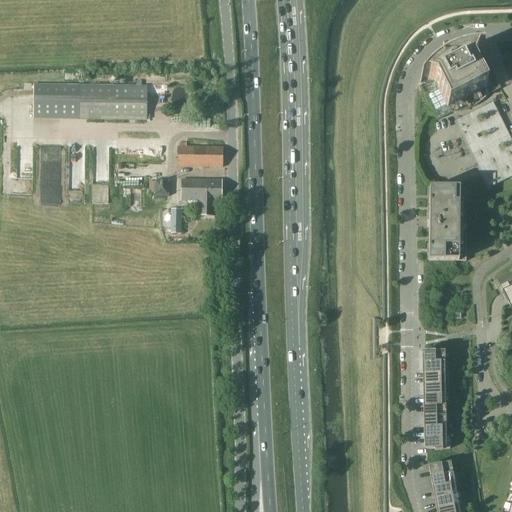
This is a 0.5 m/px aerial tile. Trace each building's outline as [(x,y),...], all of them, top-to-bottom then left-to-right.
[(420,82),(434,112),(438,119),(451,113),(454,113),(456,113),(459,112),(462,112),(465,111),(467,110),(470,109),(472,107),(475,106),(477,104),(480,103),(482,101),(484,99),(486,97),(488,95),(500,89),(482,51),(479,51),(475,52),(472,52),(469,52),(466,53),(462,54),(459,55),(456,56),(453,57),(450,58),(446,60),(443,62),(440,63),(437,65),(434,68),(431,70),(429,72),(426,75),(424,77),(422,80),(420,82)] [(147,86),(34,85),(34,119),(147,121),(147,86)] [(223,148),(178,147),(178,167),(223,168),(223,148)] [(198,201),(198,216),(215,216),(215,201),(221,201),(222,181),(182,180),(181,201),(198,201)] [(170,196),(170,182),(155,181),(154,195),(170,196)] [(429,188),(429,190),(429,220),(426,220),(426,229),(429,229),(429,261),(466,261),(467,188),(429,188)] [(181,234),(181,210),(171,210),(171,233),(181,234)] [(511,311),(511,275),(498,282),(500,288),(505,298),(507,301),(511,311)] [(425,351),(422,351),(422,363),(425,363),(445,362),(445,351),(425,351)] [(425,363),(422,363),(422,374),(425,373),(445,373),(445,372),(445,362),(425,363)] [(425,373),(422,374),(423,384),(426,384),(449,384),(448,373),(448,372),(445,372),(445,373),(425,373)] [(426,384),(423,384),(423,395),(426,395),(449,395),(449,384),(426,384)] [(426,395),(423,395),(423,406),(426,406),(446,405),(446,406),(449,406),(449,395),(426,395)] [(426,406),(423,406),(423,417),(426,417),(446,416),(446,406),(446,405),(426,406)] [(426,417),(423,417),(424,427),(426,427),(446,427),(446,416),(426,417)] [(426,427),(424,427),(424,438),(427,438),(447,438),(447,437),(446,427),(426,427)] [(427,438),(424,438),(424,450),(427,450),(435,449),(435,451),(442,451),(442,449),(450,449),(450,437),(447,437),(447,438),(427,438)] [(431,465),(428,466),(430,477),(433,477),(453,473),(451,462),(431,465)] [(433,477),(430,477),(432,488),(435,487),(455,484),(453,473),(433,477)] [(511,511),(511,476),(502,511),(511,511)] [(435,487),(432,488),(434,498),(437,498),(457,494),(455,484),(435,487)] [(437,498),(434,498),(436,509),(439,509),(459,505),(459,506),(462,505),(460,493),(457,494),(437,498)]
